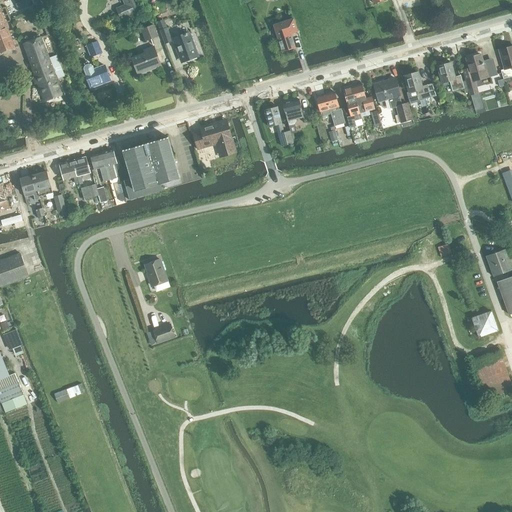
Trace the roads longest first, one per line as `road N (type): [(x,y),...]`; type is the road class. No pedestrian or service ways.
road 1 (residential): [(170,511),(77,264),(95,237),(276,185)]
road 2 (tertiary): [(246,94),(511,18)]
road 3 (tertiary): [(0,164),(246,94)]
road 4 (residential): [(276,185),(420,153)]
